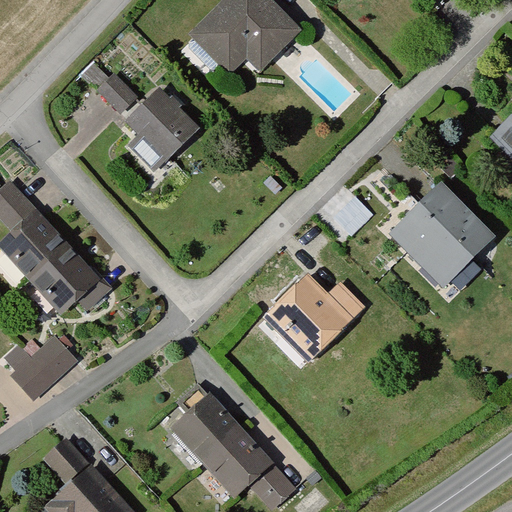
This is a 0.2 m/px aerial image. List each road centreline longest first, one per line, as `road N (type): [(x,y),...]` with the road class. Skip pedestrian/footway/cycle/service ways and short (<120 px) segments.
road 1 (residential): [(508,0),(194,310)]
road 2 (residential): [(194,310),(10,107)]
road 3 (residential): [(194,310),(0,445)]
road 4 (unknown): [(160,338),(315,488)]
road 5 (residential): [(10,107),(114,0)]
